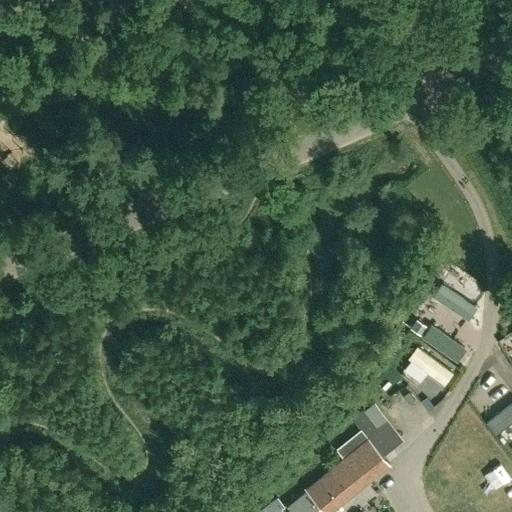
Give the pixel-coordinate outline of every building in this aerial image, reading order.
[(458,287),(464,277),(453,271),(447,281),(458,287)] [(480,327),(483,313),(476,310),(471,320),(480,327)] [(412,394),(407,387),(398,394),(403,401),(412,394)] [(481,407),(488,416),(511,398),(504,388),(481,407)] [(434,406),(426,397),(420,402),(428,411),(434,406)] [(343,459),(302,492),(317,511),(327,511),(391,462),(384,453),(401,438),(400,437),(373,402),(351,420),(358,428),(334,447),(343,459)] [(394,402),(386,409),(409,437),(418,431),(394,402)] [(317,511),(302,492),(285,505),(290,511),(317,511)]
